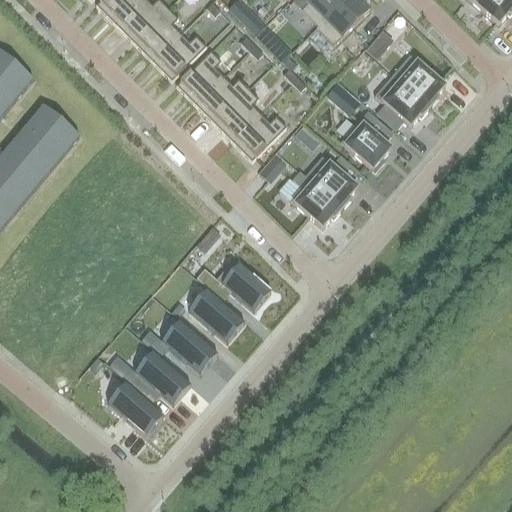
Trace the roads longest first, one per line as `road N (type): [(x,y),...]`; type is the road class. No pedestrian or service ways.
road 1 (residential): [(40,0),(331,292)]
road 2 (unclassified): [(331,292),(153,497)]
road 3 (unclassified): [(506,88),(331,292)]
road 4 (residential): [(153,497),(0,369)]
road 5 (residential): [(417,0),(506,88)]
